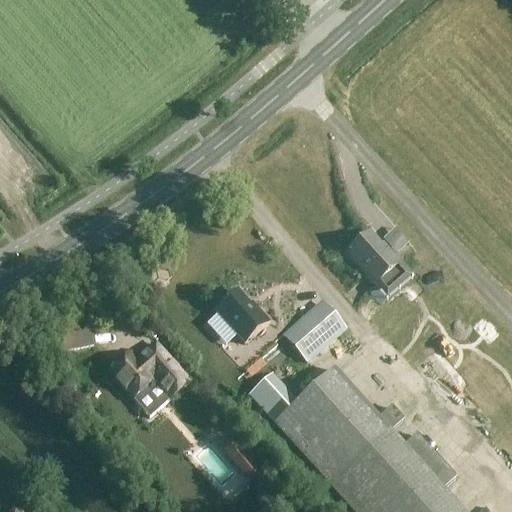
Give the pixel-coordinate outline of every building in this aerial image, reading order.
[(376,291),(404,267),(389,249),(385,251),(371,235),(347,256),(376,291)] [(254,310),(239,293),(215,313),(245,346),(270,324),(256,308),(254,310)] [(322,306),(284,340),(307,366),(345,332),(322,306)] [(72,355),(97,348),(95,339),(70,346),(72,355)] [(110,375),(133,401),(131,402),(149,421),(171,401),(189,384),(155,346),(137,363),(130,356),(110,375)] [(458,511),(442,494),(442,493),(455,482),(416,438),(403,450),(390,435),(403,424),(391,411),(378,422),(334,373),(297,405),(273,377),(249,397),(352,511),(458,511)] [(207,449),(194,461),(219,488),(232,477),(207,449)] [(259,461),(241,476),(248,483),(265,469),(266,468),(260,460),(259,461)]
